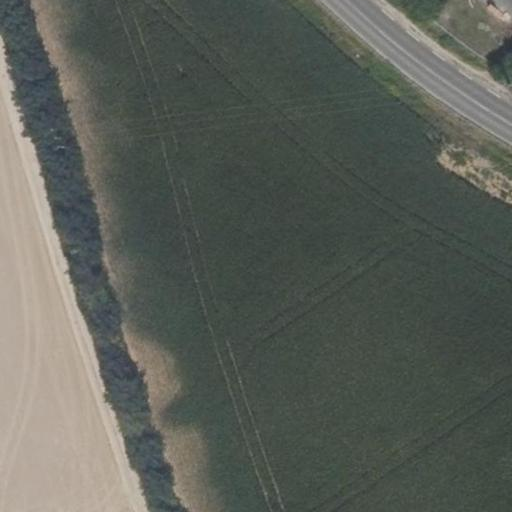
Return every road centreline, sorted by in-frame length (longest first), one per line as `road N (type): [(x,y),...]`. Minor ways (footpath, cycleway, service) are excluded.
road 1 (track): [(144,511),(85,346),(0,31)]
road 2 (secondary): [(346,0),(410,57),(511,125)]
